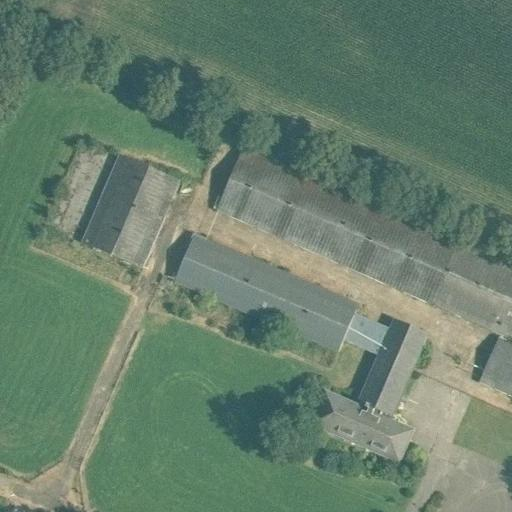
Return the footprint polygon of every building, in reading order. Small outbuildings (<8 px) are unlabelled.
[(511,267),(246,145),(219,206),(511,339),(511,267)] [(180,182),(119,156),(82,243),(143,269),(180,182)] [(359,304),(197,230),(175,278),(339,352),(344,340),(381,356),(391,329),(355,313),(359,304)] [(426,335),(395,321),(391,329),(381,356),(357,408),(324,394),(311,425),(384,456),(386,451),(401,458),(413,430),(389,420),(391,415),(392,416),(426,335)] [(511,344),(499,339),(479,384),(490,389),(491,388),(511,397),(511,344)]
